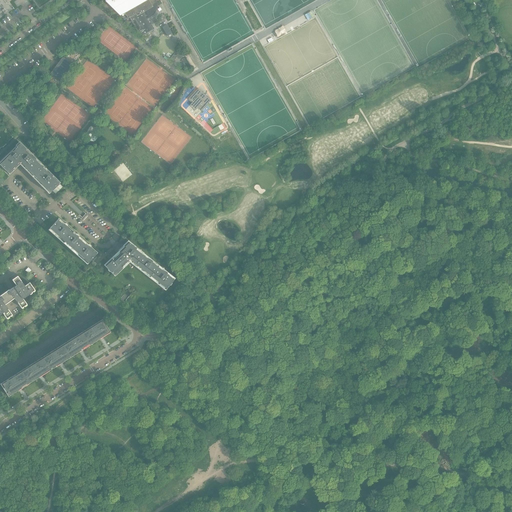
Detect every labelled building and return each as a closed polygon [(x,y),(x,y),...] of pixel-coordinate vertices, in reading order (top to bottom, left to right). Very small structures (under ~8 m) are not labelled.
[(156,8),(157,6),(157,4),(156,2),(155,0),(110,0),(118,14),(122,12),(123,14),(124,15),(125,15),(126,14),(128,19),(130,18),(132,20),(131,20),(138,32),(141,36),(142,36),(142,37),(143,39),(144,38),(146,42),(157,36),(147,18),(149,17),(149,16),(150,16),(152,15),(153,14),(155,12),(156,10),(156,8)] [(172,34),(167,25),(162,27),(167,36),(172,34)] [(189,60),(184,56),(184,55),(178,49),(170,59),(173,61),(176,59),(177,60),(178,58),(185,64),(189,60)] [(60,80),(72,65),(64,59),(60,64),(61,64),(59,66),(58,65),(51,74),(55,77),(60,80)] [(198,88),(196,90),(188,100),(192,103),(190,105),(195,110),(197,109),(201,112),(211,100),(198,88)] [(32,94),(24,97),(26,107),(35,105),(32,94)] [(97,139),(97,137),(97,134),(96,133),(93,132),(91,132),(90,133),(89,135),(88,137),(89,139),(90,141),(92,141),(94,141),(96,140),(97,139)] [(13,161),(25,149),(20,144),(0,163),(0,165),(3,168),(9,174),(17,166),(13,161)] [(32,176),(42,166),(25,149),(13,161),(17,166),(18,165),(16,164),(18,162),(21,165),(22,164),(25,166),(24,168),(32,176)] [(59,184),(51,175),(42,166),(32,176),(41,185),(42,184),(45,187),(43,188),(49,193),(59,184)] [(60,184),(53,191),(56,194),(63,187),(60,184)] [(128,241),(91,208),(77,224),(113,257),(119,252),(118,251),(128,241)] [(73,232),(67,227),(68,225),(66,223),(64,225),(58,219),(49,230),(63,243),(73,232)] [(72,251),(82,240),(78,237),(80,236),(77,234),(76,235),(73,232),(63,243),(72,251)] [(97,253),(91,247),(91,246),(89,244),(88,246),(82,240),(72,251),(87,264),(97,253)] [(131,253),(136,246),(128,241),(118,251),(119,252),(124,258),(129,252),(131,253)] [(134,265),(143,255),(144,253),(136,246),(131,253),(129,252),(124,258),(128,262),(129,261),(134,265)] [(124,266),(128,262),(124,258),(119,252),(113,257),(104,265),(108,270),(110,271),(114,276),(119,271),(118,270),(123,265),(124,266)] [(149,277),(158,266),(143,255),(134,265),(139,269),(140,268),(145,272),(145,274),(149,277)] [(164,291),(149,279),(148,278),(135,268),(134,270),(128,265),(117,275),(154,304),(164,291)] [(165,290),(174,279),(167,273),(166,272),(165,271),(164,271),(158,266),(149,277),(154,281),(155,280),(161,284),(160,286),(165,290)] [(34,289),(30,284),(29,283),(24,286),(21,282),(19,278),(16,280),(16,281),(14,283),(16,286),(14,287),(22,299),(28,294),(29,295),(30,294),(29,294),(34,291),(33,289),(34,289)] [(25,302),(22,299),(14,287),(10,290),(9,290),(0,295),(0,309),(2,313),(5,316),(10,313),(8,309),(17,302),(20,306),(25,302)] [(109,331),(102,320),(98,314),(94,317),(97,323),(94,325),(91,326),(99,338),(109,331)] [(99,338),(91,326),(91,327),(89,328),(85,330),(81,333),(89,344),(99,338)] [(78,335),(74,337),(71,339),(79,351),(89,344),(81,333),(78,335)] [(79,351),(71,339),(69,341),(65,343),(61,345),(69,357),(79,351)] [(61,346),(57,348),(54,350),(51,352),(58,364),(69,357),(61,345),(61,346)] [(58,364),(51,352),(48,354),(45,356),(41,358),(48,370),(58,364)] [(37,361),(34,363),(31,364),(39,376),(48,370),(41,358),(37,361)] [(28,366),(25,368),(21,371),(28,382),(39,376),(31,364),(31,365),(28,366)] [(17,373),(14,376),(11,377),(18,389),(28,382),(21,371),(17,373)] [(8,379),(5,381),(0,384),(8,396),(18,389),(11,377),(8,379)]
